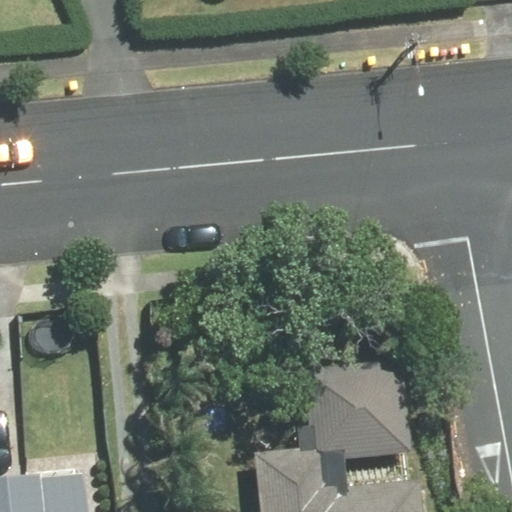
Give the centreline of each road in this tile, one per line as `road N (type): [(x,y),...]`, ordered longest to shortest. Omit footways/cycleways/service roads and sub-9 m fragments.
road 1 (tertiary): [(0,186),(450,142)]
road 2 (residential): [(450,142),(511,496)]
